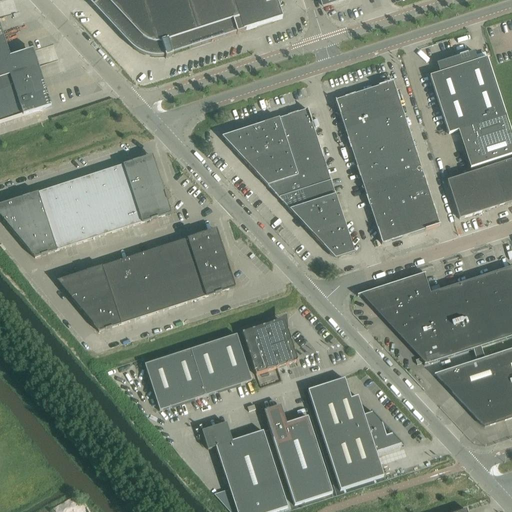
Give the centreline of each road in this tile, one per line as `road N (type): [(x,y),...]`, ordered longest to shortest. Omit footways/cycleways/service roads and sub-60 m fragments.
road 1 (unclassified): [(153,122),(320,303)]
road 2 (unclassified): [(320,303),(474,470)]
road 3 (unclassified): [(320,303),(337,287),(511,230)]
road 4 (unclassified): [(322,45),(136,104)]
road 5 (unclassified): [(328,64),(511,4)]
road 6 (unclassified): [(153,122),(328,64)]
road 7 (unclassified): [(460,0),(322,45)]
road 8 (unclassified): [(136,104),(36,0)]
